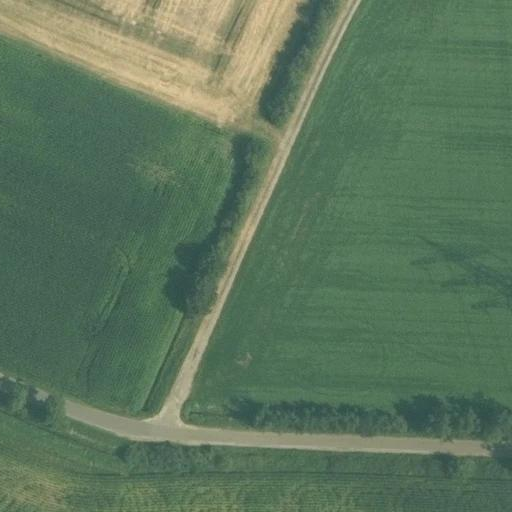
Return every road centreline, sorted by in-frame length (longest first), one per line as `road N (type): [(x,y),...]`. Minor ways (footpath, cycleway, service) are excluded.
road 1 (unclassified): [(511,450),(130,434),(0,384)]
road 2 (track): [(347,0),(244,219),(164,436)]
